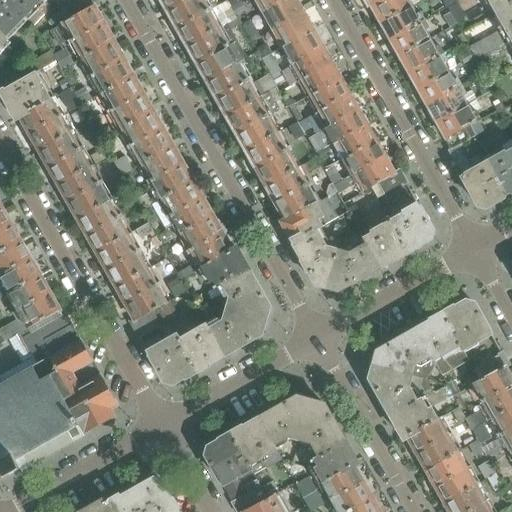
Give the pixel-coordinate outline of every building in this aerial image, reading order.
[(36,8),(43,0),(0,0),(0,29),(8,37),(13,31),(18,36),(30,25),(33,28),(45,17),(36,8)] [(95,6),(92,0),(71,0),(73,3),(79,14),(94,6),(95,6)] [(187,0),(159,0),(163,7),(164,7),(167,12),(187,0)] [(217,29),(200,0),(187,0),(167,12),(169,17),(173,24),(174,24),(179,34),(179,35),(183,42),(186,47),(217,29)] [(239,4),(236,0),(225,0),(230,8),(239,4)] [(256,0),(263,13),(285,0),(256,0)] [(303,13),(302,11),(302,8),(299,3),(296,2),(295,0),(285,0),(263,13),(273,30),(303,13)] [(366,0),(372,8),(385,0),(366,0)] [(417,0),(385,0),(372,8),(381,24),(412,8),(411,7),(420,2),(419,1),(417,0)] [(447,9),(462,0),(448,0),(443,3),(447,9)] [(511,5),(511,0),(487,0),(496,14),(511,5)] [(79,14),(73,3),(65,8),(65,10),(57,15),(62,24),(79,14)] [(247,11),(242,3),(232,9),(237,17),(247,11)] [(511,5),(496,14),(508,37),(502,40),(497,33),(470,48),(472,51),(476,59),(480,66),(499,55),(498,54),(508,48),(506,45),(511,42),(511,43),(511,5)] [(112,36),(108,29),(107,29),(101,19),(102,19),(98,12),(97,12),(94,6),(79,14),(62,24),(82,60),(114,41),(111,36),(112,36)] [(390,41),(425,21),(420,13),(416,16),(412,8),(381,24),(390,41)] [(283,48),(313,31),(312,28),(312,26),(309,20),(306,19),(303,13),(273,30),(283,48)] [(457,25),(450,14),(443,18),(450,29),(457,25)] [(62,24),(57,15),(48,24),(54,29),(62,24)] [(227,34),(242,26),(238,19),(223,27),(227,34)] [(430,40),(425,32),(430,29),(425,21),(390,41),(399,57),(430,40)] [(9,39),(8,37),(0,29),(0,55),(4,51),(1,48),(9,39)] [(237,64),(222,37),(217,29),(186,47),(189,52),(193,59),(199,69),(199,70),(203,77),(206,82),(237,64)] [(323,48),(322,46),(322,43),(318,38),(316,36),(313,31),(283,48),(279,51),(289,67),(323,48)] [(466,41),(462,35),(454,40),(458,46),(466,41)] [(408,73),(443,54),(438,45),(434,47),(430,40),(399,57),(408,73)] [(131,71),(127,64),(121,54),(117,47),(114,41),(82,60),(102,94),(134,77),(131,71)] [(332,65),(332,64),(332,62),(328,55),(327,55),(323,48),(289,67),(298,83),(320,70),(322,71),(332,65)] [(476,59),(472,51),(458,59),(462,66),(476,59)] [(34,75),(56,62),(51,52),(23,68),(28,77),(29,78),(34,75)] [(276,62),(272,55),(271,53),(262,59),(267,68),(276,62)] [(448,73),(443,65),(448,62),(443,54),(408,73),(418,90),(448,73)] [(73,65),(67,56),(57,62),(63,71),(73,65)] [(265,95),(276,88),(277,87),(270,75),(250,86),(237,64),(206,82),(209,87),(213,94),(219,104),(218,105),(223,112),(226,117),(265,95)] [(331,86),(341,81),(341,80),(341,78),(337,71),(335,70),(332,65),(322,71),(320,70),(298,83),(307,98),(329,85),(331,86)] [(0,91),(3,96),(35,78),(34,75),(29,78),(28,77),(24,79),(18,68),(0,77),(0,91)] [(427,107),(461,87),(457,79),(453,82),(448,73),(418,90),(427,107)] [(284,81),(279,74),(272,78),(277,86),(284,81)] [(52,100),(39,76),(35,78),(3,96),(16,120),(20,118),(52,100)] [(151,106),(147,99),(141,89),(137,81),(137,82),(134,77),(102,94),(122,129),(154,112),(151,106)] [(340,102),(350,96),(349,95),(350,93),(346,86),(344,86),(341,81),(331,86),(329,85),(307,98),(316,114),(337,101),(340,102)] [(467,106),(462,98),(466,95),(461,87),(427,107),(436,123),(467,106)] [(73,132),(64,117),(82,107),(75,95),(71,89),(55,100),(54,99),(52,100),(20,118),(22,123),(26,130),(32,140),(31,140),(35,147),(36,147),(38,151),(73,132)] [(93,101),(85,89),(75,95),(82,107),(93,101)] [(277,134),(268,118),(280,111),(276,104),(283,100),(277,89),(265,96),(265,95),(226,117),(229,122),(228,122),(232,129),(233,129),(239,139),(238,140),(242,147),(243,146),(245,151),(277,134)] [(349,117),(359,112),(358,111),(359,109),(355,102),(353,101),(350,96),(340,102),(337,101),(316,114),(324,129),(346,117),(349,117)] [(470,126),(477,123),(480,121),(475,112),(471,114),(467,106),(436,123),(446,140),(470,126)] [(302,118),(295,107),(290,110),(297,121),(302,118)] [(171,141),(167,134),(166,134),(161,124),(157,116),(156,117),(154,112),(122,129),(142,165),(173,146),(171,141)] [(358,133),(368,128),(367,127),(368,125),(364,118),(362,117),(359,112),(349,117),(346,117),(324,129),(333,145),(356,132),(358,133)] [(483,133),(477,123),(470,126),(476,137),(483,133)] [(476,137),(470,126),(446,140),(452,151),(476,137)] [(113,136),(109,128),(97,134),(102,142),(113,136)] [(367,149),(377,143),(376,142),(377,140),(373,133),(371,133),(368,128),(358,133),(356,132),(333,145),(342,160),(364,148),(367,149)] [(92,166),(74,133),(73,132),(38,151),(41,157),(45,164),(51,173),(50,174),(55,181),(58,186),(92,166)] [(297,169),(277,134),(245,151),(248,157),(252,164),(253,164),(258,174),(262,182),(262,181),(265,186),(297,169)] [(375,164),(385,159),(385,158),(385,156),(381,149),(380,148),(377,143),(367,149),(364,148),(342,160),(351,176),(373,164),(375,164)] [(191,176),(187,169),(186,169),(180,159),(181,159),(177,151),(176,152),(173,146),(142,165),(162,199),(193,181),(190,176),(191,176)] [(111,158),(107,149),(92,157),(96,166),(111,158)] [(511,149),(505,154),(504,152),(461,176),(478,206),(486,208),(503,198),(504,195),(509,192),(511,193),(511,149)] [(329,157),(325,150),(317,154),(321,161),(329,157)] [(133,171),(125,157),(114,163),(121,177),(133,171)] [(379,184),(396,174),(395,172),(395,173),(390,164),(388,164),(385,159),(375,164),(373,164),(351,176),(361,193),(379,184)] [(112,201),(93,168),(92,166),(58,186),(61,191),(60,191),(64,198),(65,198),(70,207),(70,208),(74,215),(77,220),(112,201)] [(342,180),(334,167),(326,172),(334,185),(342,180)] [(317,204),(297,170),(297,169),(265,186),(268,192),(272,199),(278,209),(281,216),(282,216),(285,221),(317,204)] [(385,195),(406,183),(399,172),(396,174),(379,184),(385,195)] [(213,216),(211,212),(210,211),(211,211),(207,204),(206,204),(200,194),(201,193),(197,186),(196,186),(193,181),(162,199),(162,200),(153,206),(142,213),(148,224),(161,246),(182,235),(181,234),(213,216)] [(348,190),(342,181),(333,187),(337,193),(342,191),(343,193),(348,190)] [(116,199),(129,191),(124,184),(112,192),(116,199)] [(337,193),(333,187),(332,185),(329,187),(326,194),(329,198),(337,193)] [(153,206),(147,195),(135,202),(142,213),(153,206)] [(131,235),(112,201),(77,220),(80,224),(79,225),(83,232),(84,232),(89,241),(89,242),(93,249),(96,253),(131,235)] [(323,228),(319,221),(325,218),(317,204),(285,221),(281,223),(316,285),(328,289),(339,250),(328,247),(318,231),(323,228)] [(433,231),(417,204),(407,210),(400,214),(401,215),(392,220),(407,247),(410,251),(431,239),(433,231)] [(0,255),(22,244),(13,229),(2,209),(0,210),(0,255)] [(367,225),(359,210),(351,215),(359,230),(367,225)] [(230,246),(226,239),(220,229),(220,228),(216,221),(213,216),(181,234),(182,235),(202,268),(233,251),(230,246)] [(338,291),(382,266),(410,251),(407,247),(392,220),(372,231),(373,233),(365,238),(369,245),(352,254),(339,250),(328,289),(338,291)] [(161,246),(148,224),(136,231),(141,241),(150,236),(157,249),(161,246)] [(150,269),(131,235),(96,253),(99,258),(99,259),(103,266),(109,275),(108,276),(112,283),(113,283),(115,287),(150,269)] [(41,278),(33,263),(22,244),(0,255),(0,278),(9,295),(41,278)] [(269,307),(236,249),(233,251),(202,268),(210,283),(214,281),(218,288),(223,285),(231,299),(227,310),(265,321),(269,307)] [(181,281),(194,274),(190,267),(178,275),(181,281)] [(170,304),(150,269),(115,287),(118,292),(118,293),(122,300),(122,299),(128,309),(127,310),(131,317),(132,316),(135,322),(160,308),(161,310),(170,304)] [(0,335),(4,343),(28,329),(36,325),(60,311),(41,278),(9,295),(22,318),(0,330),(0,335)] [(187,293),(179,279),(168,286),(175,300),(187,293)] [(492,336),(474,304),(473,305),(466,303),(466,302),(442,315),(460,348),(462,353),(492,336)] [(168,322),(161,310),(160,308),(135,322),(131,324),(137,334),(157,323),(159,327),(168,322)] [(196,372),(261,335),(265,321),(227,310),(224,320),(208,328),(206,325),(178,340),(196,372)] [(117,404),(66,314),(62,316),(39,329),(36,325),(28,329),(31,335),(23,339),(38,365),(37,366),(36,365),(21,373),(0,384),(0,467),(5,478),(20,469),(22,473),(85,437),(84,435),(113,418),(108,409),(117,404)] [(432,363),(460,348),(442,315),(377,352),(373,367),(413,377),(428,382),(433,365),(423,363),(430,359),(432,363)] [(196,372),(178,340),(176,337),(148,353),(164,382),(165,382),(172,384),(173,385),(196,372)] [(487,378),(505,367),(508,365),(502,354),(481,366),(481,367),(487,378)] [(417,401),(410,389),(413,377),(373,367),(369,380),(404,440),(407,438),(441,419),(434,407),(446,402),(454,397),(448,386),(440,391),(422,399),(417,401)] [(511,407),(511,379),(511,378),(508,372),(505,367),(487,378),(481,382),(479,383),(471,387),(484,410),(466,421),(472,431),(490,421),(511,407)] [(487,378),(481,367),(475,371),(481,382),(487,378)] [(471,387),(479,383),(473,371),(448,385),(448,386),(454,397),(471,387)] [(275,447),(288,439),(299,442),(311,401),(297,398),(232,434),(252,472),(254,471),(251,466),(278,451),(275,447)] [(357,464),(324,405),(311,401),(299,442),(310,446),(317,458),(313,460),(317,467),(314,469),(322,484),(354,466),(357,464)] [(511,407),(490,421),(500,439),(482,449),(491,464),(509,454),(511,451),(511,407)] [(465,421),(459,409),(452,413),(459,424),(465,421)] [(459,452),(441,419),(407,438),(426,471),(459,452)] [(252,472),(232,434),(208,448),(209,449),(207,455),(206,456),(224,488),(252,472)] [(483,454),(477,442),(469,447),(475,458),(483,454)] [(478,485),(459,452),(426,471),(428,475),(428,476),(432,482),(438,492),(437,492),(441,499),(444,504),(478,485)] [(290,476),(303,468),(293,466),(290,476)] [(330,500),(363,482),(360,477),(361,477),(357,470),(356,470),(354,466),(322,484),(321,485),(330,500)] [(314,488),(309,479),(303,468),(290,476),(290,477),(301,496),(314,488)] [(503,488),(495,475),(488,480),(495,492),(503,488)] [(113,511),(177,511),(177,510),(179,509),(173,499),(171,501),(160,480),(154,478),(109,504),(113,511)] [(268,499),(262,489),(261,489),(257,481),(243,489),(247,496),(233,504),(237,511),(251,511),(277,497),(280,495),(279,493),(268,499)] [(278,491),(279,491),(274,482),(262,489),(268,499),(279,493),(278,491)] [(336,511),(348,511),(372,499),(369,494),(370,494),(366,487),(363,482),(330,500),(336,511)] [(493,511),(478,485),(444,504),(447,508),(446,509),(448,511),(493,511)] [(311,511),(324,505),(314,488),(301,496),(310,511),(311,511)] [(285,511),(277,497),(251,511),(285,511)] [(379,511),(379,510),(376,503),(375,504),(372,499),(348,511),(379,511)] [(113,511),(109,504),(105,506),(102,500),(81,511),(113,511)]
